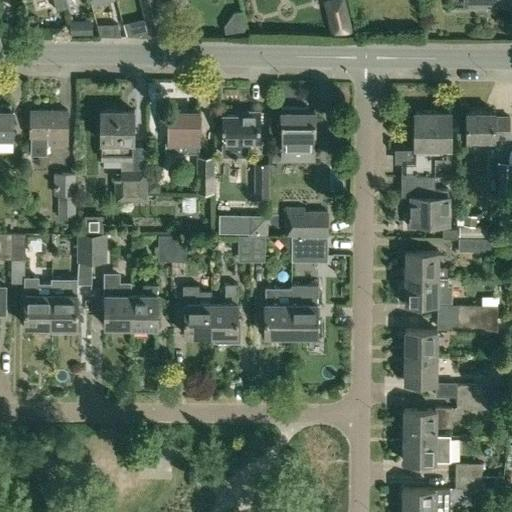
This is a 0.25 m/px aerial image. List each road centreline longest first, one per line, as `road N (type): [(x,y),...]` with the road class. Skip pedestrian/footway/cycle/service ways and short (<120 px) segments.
road 1 (tertiary): [(0,56),(365,59)]
road 2 (residential): [(0,412),(357,415)]
road 3 (residential): [(357,415),(365,59)]
road 4 (tertiary): [(365,59),(511,61)]
